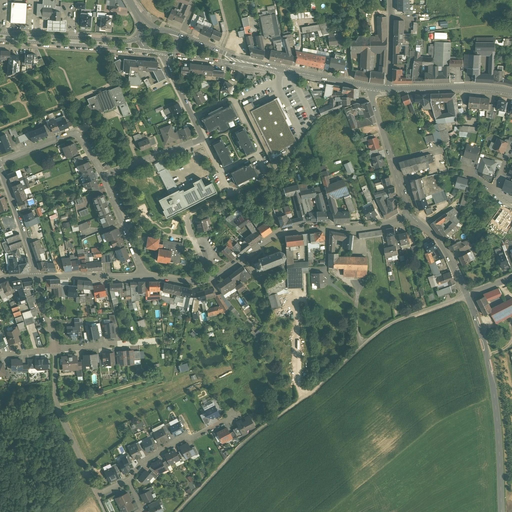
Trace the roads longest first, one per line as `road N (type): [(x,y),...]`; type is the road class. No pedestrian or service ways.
road 1 (track): [(467,296),(370,338),(259,430),(178,511)]
road 2 (tertiary): [(467,296),(496,411),(501,511)]
road 3 (secondary): [(411,216),(275,235),(209,281)]
road 4 (residential): [(97,497),(57,406),(53,350)]
road 5 (secondary): [(0,39),(148,52)]
road 6 (residential): [(193,117),(229,100),(259,147),(220,171)]
road 7 (secondary): [(140,38),(0,33)]
road 8 (secondary): [(371,87),(411,216)]
road 9 (residential): [(129,482),(161,450),(234,415)]
road 10 (secondary): [(511,92),(388,89)]
